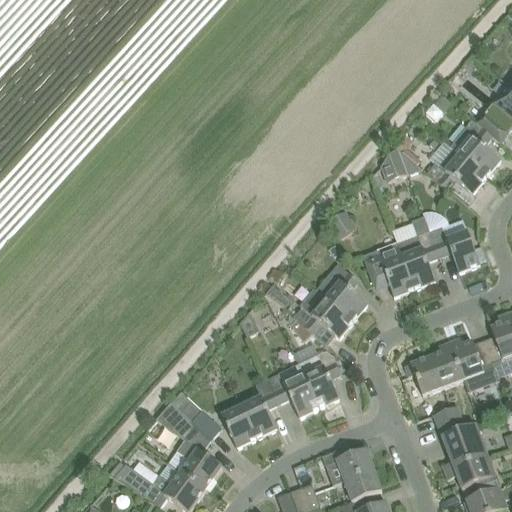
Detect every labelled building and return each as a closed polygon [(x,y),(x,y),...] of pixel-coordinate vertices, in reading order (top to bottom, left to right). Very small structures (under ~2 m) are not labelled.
[(511,91),(508,88),(477,126),(493,141),(500,147),(511,132),(511,91)] [(441,98),(433,106),(444,116),(452,108),(441,98)] [(455,153),(455,154),(487,181),(502,164),(485,150),(493,141),(477,126),(472,123),(464,133),(465,134),(452,150),(455,153)] [(407,138),(396,150),(398,152),(404,156),(407,152),(414,145),(410,141),(407,138)] [(398,153),(382,170),(383,172),(388,186),(409,178),(398,153)] [(423,173),(398,153),(409,178),(423,173)] [(473,198),(487,181),(455,154),(441,171),(436,166),(428,176),(433,181),(449,194),(457,185),(473,198)] [(347,215),(329,227),(340,243),(358,231),(347,215)] [(399,247),(416,293),(436,285),(429,265),(440,261),(426,221),(414,225),(419,240),(399,247)] [(443,231),(431,235),(440,261),(452,256),(460,276),(481,268),(469,236),(448,243),(443,231)] [(395,301),(416,293),(399,247),(366,260),(368,266),(375,285),(387,281),(395,301)] [(324,285),(317,294),(354,325),(368,308),(352,294),(360,285),(339,267),(324,285)] [(266,298),(276,306),(283,297),(273,289),(266,298)] [(303,311),(295,320),(315,338),(323,329),(340,342),(354,325),(317,294),(315,292),(301,309),(303,311)] [(250,316),(241,327),(248,341),(260,335),(250,316)] [(485,344),(493,367),(499,382),(511,377),(511,321),(510,317),(500,321),(502,327),(492,331),(495,340),(485,344)] [(297,323),(292,328),(304,344),(312,336),(300,325),(297,323)] [(451,346),(464,384),(485,376),(483,370),(493,367),(485,344),(475,347),(474,344),(463,348),(461,342),(451,346)] [(433,359),(444,391),(464,384),(451,346),(440,350),(442,356),(433,359)] [(299,368),(320,412),(340,402),(331,383),(343,377),(331,353),(299,368)] [(424,399),(444,391),(433,359),(406,370),(410,380),(416,378),(424,399)] [(268,383),(280,407),(291,402),(300,422),(320,412),(299,368),(268,383)] [(243,410),(258,442),(278,432),(269,413),(280,407),(268,383),(256,388),(262,401),(243,410)] [(183,396),(172,408),(183,418),(184,417),(185,418),(184,419),(212,444),(223,432),(183,396)] [(238,452),(258,442),(243,410),(223,420),(238,452)] [(435,419),(439,429),(463,421),(458,410),(435,419)] [(185,444),(169,467),(206,494),(223,471),(203,457),(212,444),(184,419),(176,430),(183,435),(179,439),(185,444)] [(443,440),(467,431),(463,421),(439,429),(443,440)] [(444,469),(446,476),(489,460),(477,428),(467,432),(450,438),(454,449),(447,452),(453,465),(444,469)] [(348,451),(323,460),(327,470),(338,466),(345,485),(375,474),(367,453),(350,459),(348,451)] [(489,460),(446,476),(449,483),(458,479),(463,493),(464,493),(468,504),(501,492),(489,460)] [(122,466),(111,478),(116,482),(137,497),(160,511),(168,501),(183,511),(192,511),(206,494),(169,467),(154,487),(127,468),(126,469),(122,466)] [(345,485),(353,504),(353,506),(377,497),(383,495),(375,474),(345,485)] [(302,491),(310,511),(322,511),(313,487),(302,491)] [(291,496),(297,511),(310,511),(302,491),(291,496)] [(468,506),(466,507),(467,511),(508,511),(501,492),(468,504),(467,504),(468,506)] [(297,511),(291,496),(278,500),(282,511),(297,511)] [(341,509),(341,511),(389,511),(386,505),(381,507),(377,497),(353,506),(353,504),(341,509)]
